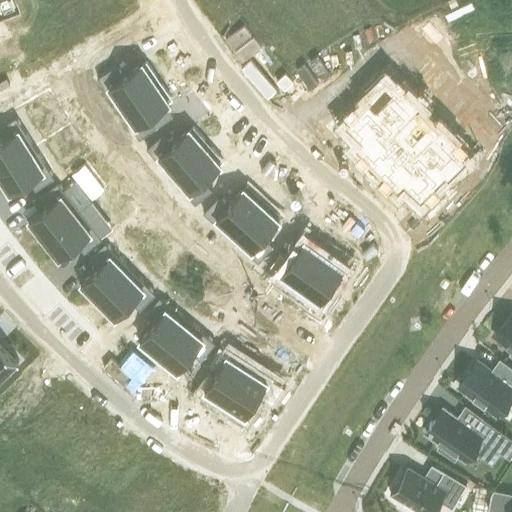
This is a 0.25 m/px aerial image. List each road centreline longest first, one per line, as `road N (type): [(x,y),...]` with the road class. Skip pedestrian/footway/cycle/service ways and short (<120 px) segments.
road 1 (residential): [(181,0),(235,85),(333,181),(400,232),(406,249),(249,478)]
road 2 (residential): [(249,478),(114,390),(0,273)]
road 3 (residential): [(511,254),(453,329),(344,511)]
